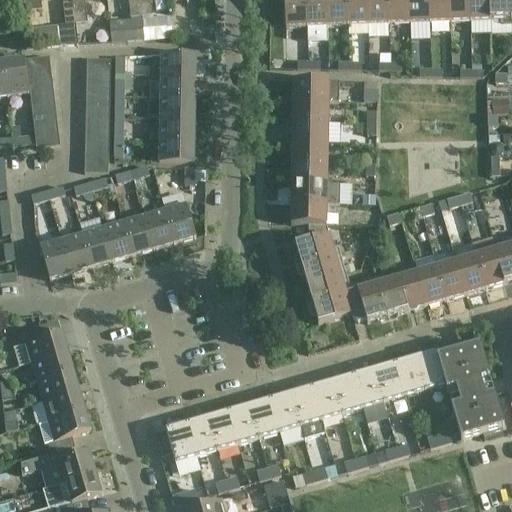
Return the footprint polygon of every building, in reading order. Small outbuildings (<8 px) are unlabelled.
[(68,0),(23,0),(25,8),(69,3),(68,0)] [(142,19),(139,0),(128,0),(131,21),(142,19)] [(150,0),(139,0),(142,19),(152,18),(150,0)] [(307,31),(305,0),(284,0),(286,32),(307,31)] [(326,0),(305,0),(307,31),(327,30),(326,0)] [(346,0),(326,0),(327,30),(348,30),(346,0)] [(367,0),(346,0),(348,30),(369,29),(367,0)] [(387,0),(367,0),(369,29),(389,28),(387,0)] [(407,0),(387,0),(389,28),(409,28),(407,0)] [(429,0),(407,0),(409,28),(430,27),(429,0)] [(448,0),(429,0),(430,27),(449,26),(448,0)] [(468,0),(448,0),(449,26),(469,25),(468,0)] [(489,0),(468,0),(469,25),(490,25),(489,0)] [(511,0),(489,0),(490,25),(511,24),(511,0)] [(85,4),(74,5),(77,27),(87,26),(85,4)] [(77,27),(74,5),(63,7),(66,28),(77,27)] [(171,22),(142,24),(144,44),(172,42),(171,22)] [(144,44),(142,24),(110,26),(111,46),(144,44)] [(59,30),(61,50),(78,49),(77,29),(59,30)] [(161,58),(161,80),(195,81),(196,59),(161,58)] [(25,63),(27,75),(51,72),(49,60),(25,63)] [(116,61),(115,78),(124,78),(125,61),(116,61)] [(25,63),(2,66),(6,100),(29,98),(25,63)] [(87,63),(86,75),(110,75),(111,64),(87,63)] [(297,65),(297,73),(308,73),(309,65),(297,65)] [(320,66),(309,65),(308,73),(320,74),(320,66)] [(338,74),(349,74),(349,66),(338,66),(338,74)] [(361,66),(349,66),(349,74),(361,74),(361,66)] [(378,67),(378,75),(390,75),(390,67),(378,67)] [(402,67),(390,67),(390,75),(401,75),(402,67)] [(27,75),(28,87),(52,84),(51,72),(27,75)] [(419,73),(419,81),(430,81),(430,73),(419,73)] [(430,73),(430,81),(442,82),(442,74),(430,73)] [(460,74),(460,82),(471,82),(471,74),(460,74)] [(483,74),(471,74),(471,82),(483,82),(483,74)] [(86,75),(86,86),(110,87),(110,75),(86,75)] [(507,80),(495,79),(495,87),(507,88),(507,80)] [(161,80),(160,102),(195,103),(195,81),(161,80)] [(28,87),(29,97),(53,94),(52,84),(28,87)] [(124,85),(115,84),(115,101),(124,101),(124,85)] [(293,84),(293,106),(329,106),(339,106),(339,85),(293,84)] [(86,86),(86,98),(110,98),(110,87),(86,86)] [(29,97),(31,108),(55,105),(53,94),(29,97)] [(86,98),(86,109),(110,109),(110,98),(86,98)] [(124,101),(115,101),(115,118),(124,118),(124,101)] [(160,102),(160,124),(195,124),(195,103),(160,102)] [(31,108),(32,119),(56,116),(55,105),(31,108)] [(293,106),(293,126),(328,127),(329,106),(293,106)] [(86,109),(85,120),(109,121),(110,109),(86,109)] [(32,119),(33,130),(57,127),(56,116),(32,119)] [(367,116),(366,128),(376,128),(376,116),(367,116)] [(85,120),(85,132),(109,132),(109,121),(85,120)] [(497,120),(489,120),(489,132),(497,132),(497,120)] [(160,124),(160,146),(194,146),(195,124),(160,124)] [(293,126),(292,147),(328,148),(328,127),(293,126)] [(33,130),(35,141),(59,138),(57,127),(33,130)] [(123,128),(115,128),(114,144),(123,145),(123,128)] [(366,128),(366,140),(376,140),(376,128),(366,128)] [(85,132),(85,143),(109,143),(109,132),(85,132)] [(59,138),(35,141),(36,153),(60,150),(59,138)] [(28,140),(11,142),(12,151),(29,149),(28,140)] [(0,152),(12,151),(11,142),(0,143),(0,152)] [(85,143),(85,154),(109,155),(109,143),(85,143)] [(123,145),(114,144),(114,161),(123,161),(123,145)] [(194,146),(160,146),(159,168),(194,168),(194,146)] [(292,147),(292,168),(327,169),(328,148),(292,147)] [(85,154),(85,166),(109,166),(109,155),(85,154)] [(199,178),(221,179),(222,165),(200,164),(199,178)] [(109,166),(85,166),(84,177),(108,178),(109,166)] [(292,168),(291,188),(327,188),(327,169),(292,168)] [(365,180),(375,180),(375,168),(365,168),(365,180)] [(149,179),(147,171),(131,175),(133,184),(149,179)] [(194,173),(185,172),(184,189),(193,189),(194,173)] [(133,184),(131,175),(115,180),(117,188),(133,184)] [(108,191),(105,183),(89,187),(92,196),(108,191)] [(92,196),(89,187),(73,192),(76,201),(92,196)] [(291,188),(291,208),(339,209),(350,209),(350,189),(327,188),(291,188)] [(65,200),(63,191),(47,196),(49,204),(65,200)] [(377,191),(377,207),(390,206),(390,191),(377,191)] [(49,204),(47,196),(31,200),(33,209),(49,204)] [(460,203),(462,210),(474,207),(472,200),(460,203)] [(451,214),(462,210),(460,203),(449,206),(451,214)] [(483,221),(496,218),(492,204),(479,208),(483,221)] [(10,221),(8,205),(0,205),(0,214),(1,222),(10,221)] [(295,249),(301,270),(335,260),(326,230),(339,230),(339,209),(291,208),(291,229),(308,229),(308,245),(295,249)] [(186,209),(165,215),(175,248),(196,242),(186,209)] [(424,222),(435,218),(433,211),(422,214),(424,222)] [(165,215),(145,221),(155,254),(175,248),(165,215)] [(390,230),(401,227),(399,219),(388,222),(390,230)] [(12,238),(10,221),(1,222),(3,239),(12,238)] [(145,221),(124,227),(134,260),(155,254),(145,221)] [(124,227),(104,233),(113,266),(134,260),(124,227)] [(104,233),(83,239),(93,272),(113,266),(104,233)] [(83,239),(62,245),(72,278),(93,272),(83,239)] [(472,248),(476,259),(485,294),(505,288),(495,254),(491,242),(472,248)] [(72,278),(62,245),(40,252),(49,285),(72,278)] [(13,248),(4,249),(6,265),(15,264),(13,248)] [(511,248),(495,254),(505,288),(511,285),(511,248)] [(476,259),(456,265),(466,299),(485,294),(476,259)] [(335,260),(301,270),(318,329),(352,319),(335,260)] [(456,265),(436,271),(446,305),(466,299),(456,265)] [(436,271),(417,276),(427,311),(446,305),(436,271)] [(417,276),(397,282),(407,316),(427,311),(417,276)] [(17,287),(16,278),(0,279),(0,287),(0,288),(17,287)] [(407,316),(397,282),(357,294),(367,328),(407,316)] [(26,348),(32,367),(68,356),(62,336),(43,342),(40,331),(16,338),(19,350),(26,348)] [(480,349),(438,361),(446,389),(445,389),(461,445),(504,432),(494,398),(485,401),(481,385),(490,383),(480,349)] [(32,367),(37,386),(74,376),(68,356),(32,367)] [(437,356),(415,362),(425,395),(445,389),(446,389),(438,361),(437,356)] [(415,362),(395,368),(405,401),(425,395),(415,362)] [(395,368),(374,374),(384,407),(405,401),(395,368)] [(374,374),(353,380),(363,413),(384,407),(374,374)] [(37,386),(43,406),(79,396),(74,376),(37,386)] [(353,380),(333,386),(342,419),(363,413),(353,380)] [(1,387),(2,395),(15,394),(14,385),(1,387)] [(333,386),(311,392),(321,425),(342,419),(333,386)] [(321,425),(311,392),(291,398),(301,431),(304,443),(325,437),(321,425)] [(16,403),(15,394),(2,395),(3,404),(16,403)] [(43,406),(49,426),(85,416),(79,396),(43,406)] [(291,398),(270,404),(279,437),(301,431),(291,398)] [(270,404),(249,410),(259,443),(279,437),(270,404)] [(249,410),(228,416),(238,449),(259,443),(249,410)] [(85,416),(49,426),(39,429),(45,447),(47,447),(51,458),(75,452),(72,441),(91,435),(85,416)] [(228,416),(208,422),(217,455),(238,449),(228,416)] [(208,422),(187,428),(196,461),(217,455),(208,422)] [(6,426),(7,436),(20,434),(19,425),(6,426)] [(196,461),(187,428),(165,434),(175,468),(196,461)] [(449,436),(438,440),(441,450),(452,447),(449,436)] [(441,450),(438,440),(427,443),(430,454),(441,450)] [(407,448),(396,452),(400,462),(410,459),(407,448)] [(400,462),(396,452),(386,455),(389,466),(400,462)] [(90,458),(74,463),(60,467),(60,468),(55,470),(51,471),(47,460),(21,468),(22,480),(45,473),(51,492),(96,479),(90,458)] [(365,460),(355,464),(358,474),(369,471),(365,460)] [(358,474),(355,464),(344,467),(347,478),(358,474)] [(279,469),(268,472),(271,484),(282,481),(279,469)] [(271,484),(268,472),(257,475),(260,487),(271,484)] [(324,472),(314,475),(317,486),(328,483),(324,472)] [(317,486),(314,475),(303,479),(306,489),(317,486)] [(102,499),(96,479),(51,492),(43,494),(48,511),(58,511),(58,510),(71,506),(72,508),(102,499)] [(237,481),(226,484),(229,495),(240,492),(237,481)] [(229,495),(226,484),(216,487),(219,498),(229,495)] [(283,487),(265,492),(271,511),(275,511),(281,511),(290,508),(286,495),(283,487)] [(195,494),(184,497),(187,508),(198,504),(195,494)] [(187,508),(184,497),(172,500),(175,511),(187,508)]
